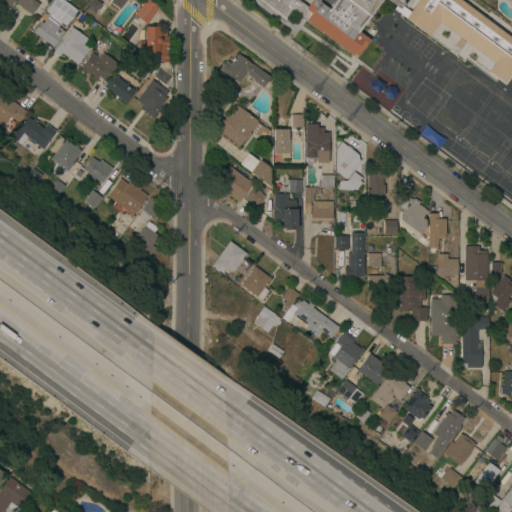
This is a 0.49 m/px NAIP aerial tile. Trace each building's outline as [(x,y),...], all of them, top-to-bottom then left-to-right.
[(0,0),(32,0),(38,4),(30,15),(12,1),(5,11),(0,7),(0,0)] [(37,53),(44,44),(40,41),(41,39),(32,32),(40,21),(42,22),(46,18),(50,14),(45,11),(53,0),(61,0),(77,11),(65,26),(59,22),(56,26),(63,32),(52,47),(51,46),(50,48),(43,58),(37,53)] [(93,14),(83,7),(88,0),(94,0),(100,4),(93,14)] [(118,12),(126,0),(110,0),(107,4),(118,12)] [(143,23),(149,16),(151,18),(159,9),(147,0),(143,0),(132,15),(143,23)] [(402,0),(402,1),(404,4),(400,10),(385,0),(383,0),(358,33),(369,41),(357,57),(304,21),(295,34),(249,0),(402,0)] [(511,69),(502,84),(485,72),(491,63),(438,23),(427,37),(404,18),(418,0),(458,0),(511,39),(511,69)] [(81,24),(76,21),(81,14),(85,18),(83,22),(81,24)] [(144,27),(154,27),(154,25),(166,25),(166,63),(152,63),(153,53),(144,53),(144,27)] [(77,66),(61,54),(59,58),(53,53),(71,28),(87,39),(83,46),(88,50),(77,66)] [(116,64),(103,81),(97,77),(96,79),(89,74),(89,75),(79,68),(90,53),(98,58),(102,53),(116,64)] [(270,79),(262,88),(245,75),(238,85),(219,70),(226,62),(230,65),(238,54),(270,79)] [(153,68),(168,78),(163,88),(167,93),(153,113),(133,99),(153,68)] [(126,104),(103,88),(112,75),(135,92),(126,104)] [(18,124),(9,118),(4,125),(1,122),(0,123),(0,97),(2,95),(27,113),(18,124)] [(263,127),(257,136),(250,131),(247,136),(249,137),(246,142),(244,140),(238,147),(214,129),(220,120),(223,122),(229,113),(230,114),(235,106),(263,127)] [(291,128),(291,115),(302,115),(302,128),(291,128)] [(27,138),(21,146),(10,138),(16,130),(18,131),(27,118),(43,130),(46,125),(56,132),(43,150),(27,138)] [(316,128),(322,128),(322,133),(327,133),(327,163),(315,163),(315,158),(304,158),(304,153),(303,153),(303,140),(304,140),(304,124),(316,124),(316,128)] [(438,150),(418,135),(425,126),(445,140),(438,150)] [(287,142),(289,142),(289,159),(280,159),(280,154),(273,154),(273,131),(287,131),(287,142)] [(67,172),(50,160),(65,140),(80,152),(72,164),(73,165),(67,172)] [(346,147),(346,146),(351,149),(350,150),(357,155),(357,159),(359,161),(345,180),(334,172),(334,160),(336,154),(335,153),(335,149),(340,142),(346,147)] [(98,163),(100,160),(111,169),(100,183),(95,179),(93,181),(89,178),(91,176),(82,170),(91,157),(98,163)] [(269,188),(250,174),(259,161),(270,169),(269,176),(269,188)] [(238,203),(224,193),(228,187),(220,181),(229,169),(235,173),(234,174),(251,186),(238,203)] [(382,186),(384,186),(384,196),(381,196),(381,209),(367,209),(367,170),(387,169),(387,179),(382,179),(382,186)] [(355,190),(351,190),(351,191),(336,190),(340,181),(346,181),(352,172),(360,178),(358,181),(361,183),(355,190)] [(331,175),(332,175),(332,188),(319,188),(316,188),(317,182),(319,182),(319,175),(321,175),(321,173),(331,174),(331,175)] [(65,187),(57,197),(45,188),(49,182),(52,184),(55,179),(65,187)] [(127,185),(129,183),(134,187),(136,185),(140,189),(139,191),(147,197),(132,216),(106,197),(119,179),(127,185)] [(302,194),(288,193),(288,181),(302,181),(302,194)] [(255,210),(243,201),(252,188),(265,198),(255,210)] [(301,214),(309,214),(310,189),(301,189),(301,214)] [(320,196),(313,196),(313,202),(322,202),(322,201),(332,201),(332,221),(310,220),(310,203),(303,203),(303,190),(320,190),(320,196)] [(92,191),(102,198),(93,210),(83,202),(92,191)] [(413,202),(414,200),(419,203),(417,205),(426,212),(421,219),(425,221),(424,229),(418,237),(398,223),(399,213),(401,210),(398,207),(399,192),(413,202)] [(295,210),(297,210),(297,230),(281,230),(281,220),(272,220),(273,195),(287,195),(287,201),(295,201),(295,210)] [(153,219),(149,216),(145,222),(138,217),(142,211),(141,211),(150,198),(162,207),(153,219)] [(344,228),(336,228),(336,212),(345,212),(344,228)] [(438,220),(445,220),(445,236),(443,236),(443,240),(437,240),(438,249),(428,249),(427,214),(438,214),(438,220)] [(381,235),(381,221),(395,221),(396,234),(381,235)] [(151,246),(154,248),(146,260),(127,246),(134,236),(136,238),(147,222),(157,229),(153,233),(158,237),(151,246)] [(362,277),(343,276),(343,267),(346,267),(346,254),(349,254),(349,233),(361,233),(361,253),(362,253),(362,277)] [(334,250),(334,235),(346,235),(346,250),(334,250)] [(231,274),(225,269),(221,274),(221,275),(210,266),(229,242),(245,254),(231,274)] [(485,281),(463,281),(463,246),(478,247),(478,251),(486,251),(485,281)] [(367,267),(367,254),(380,254),(380,267),(367,267)] [(447,259),(457,259),(457,277),(435,277),(435,260),(437,260),(437,255),(447,255),(447,259)] [(243,261),(250,266),(246,272),(239,267),(243,261)] [(490,278),(490,263),(499,263),(499,277),(490,278)] [(261,302),(240,286),(254,267),(270,279),(263,288),(268,292),(261,302)] [(511,283),(511,279),(511,290),(505,299),(509,301),(501,312),(491,305),(492,303),(489,301),(491,297),(492,296),(488,293),(502,275),(511,283)] [(389,290),(366,289),(367,276),(389,277),(389,290)] [(413,283),(417,283),(417,291),(425,291),(425,301),(419,301),(419,308),(425,308),(425,322),(410,322),(410,312),(398,312),(398,277),(413,277),(413,283)] [(487,307),(473,306),(474,287),(487,288),(487,307)] [(292,306),(296,301),(300,303),(301,301),(307,305),(308,303),(313,307),(311,308),(337,328),(331,336),(324,331),(317,340),(303,329),(306,326),(292,316),(287,323),(281,319),(285,314),(279,309),(284,302),(280,299),(288,289),(297,296),(290,305),(292,306)] [(428,299),(439,299),(439,294),(454,294),(454,336),(454,343),(439,343),(439,335),(428,335),(428,299)] [(278,326),(276,325),(274,327),(272,326),(267,334),(252,324),(263,308),(280,320),(278,322),(280,323),(278,326)] [(488,331),(476,331),(476,343),(480,343),(480,369),(465,369),(465,364),(460,364),(461,323),(474,323),(474,318),(488,318),(488,331)] [(361,350),(340,379),(327,370),(334,360),(331,357),(331,356),(326,353),(333,343),(335,344),(335,343),(335,342),(340,335),(361,350)] [(278,359),(267,352),(272,344),(283,351),(278,359)] [(375,385),(356,371),(369,354),(381,363),(379,365),(387,370),(375,385)] [(289,373),(286,377),(285,376),(284,377),(277,372),(278,371),(274,368),(273,368),(271,366),(271,365),(270,365),(271,364),(270,364),(272,361),(273,361),(289,373)] [(399,401),(392,396),(382,410),(369,400),(389,372),(404,383),(403,385),(408,389),(399,401)] [(511,394),(499,394),(499,386),(502,386),(502,372),(511,372),(511,394)] [(353,405),(336,391),(344,381),(361,394),(353,405)] [(422,421),(419,419),(418,421),(401,409),(415,391),(426,399),(425,401),(432,407),(422,421)] [(324,408),(310,400),(314,392),(328,400),(324,408)] [(387,424),(377,417),(386,406),(396,413),(387,424)] [(362,424),(354,418),(361,408),(369,413),(362,423),(362,424)] [(463,419),(459,425),(459,426),(452,437),(450,436),(436,459),(428,453),(434,444),(432,443),(436,437),(431,434),(445,412),(448,414),(450,410),(463,419)] [(418,433),(419,431),(431,440),(423,451),(411,443),(410,444),(399,436),(406,427),(400,422),(405,415),(411,419),(407,425),(418,433)] [(459,467),(444,455),(459,434),(475,445),(459,467)] [(502,440),(499,444),(505,449),(495,461),(483,452),(493,439),(493,440),(496,436),(502,440)] [(484,491),(473,483),(488,463),(499,471),(484,491)] [(453,489),(440,480),(448,469),(461,478),(453,489)] [(9,476),(0,489),(0,511),(2,511),(9,503),(16,507),(25,495),(18,491),(22,485),(9,476)] [(511,509),(508,511),(502,511),(500,510),(501,509),(497,506),(501,501),(500,500),(510,487),(509,485),(511,481),(511,509)] [(492,511),(482,504),(490,493),(498,499),(497,499),(499,501),(492,511)]
